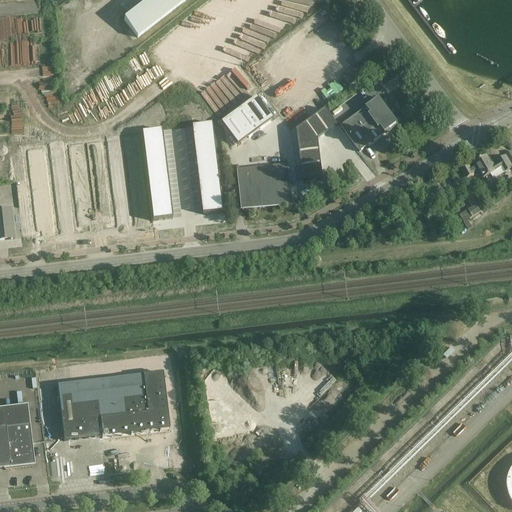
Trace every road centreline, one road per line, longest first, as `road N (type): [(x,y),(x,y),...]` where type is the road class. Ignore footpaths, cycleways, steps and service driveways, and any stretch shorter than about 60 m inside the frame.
road 1 (tertiary): [(0,278),(298,241),(470,142)]
road 2 (residential): [(287,511),(468,333),(511,315)]
road 3 (residential): [(0,508),(169,489),(198,511)]
road 4 (unclassified): [(470,142),(364,0)]
